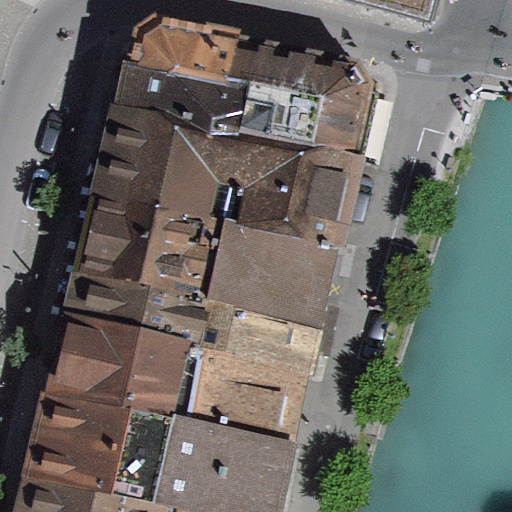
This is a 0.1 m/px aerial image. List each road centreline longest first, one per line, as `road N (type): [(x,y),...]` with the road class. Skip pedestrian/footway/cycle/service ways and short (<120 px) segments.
road 1 (residential): [(454,35),(440,53),(243,0)]
road 2 (residential): [(0,205),(46,39),(83,0)]
